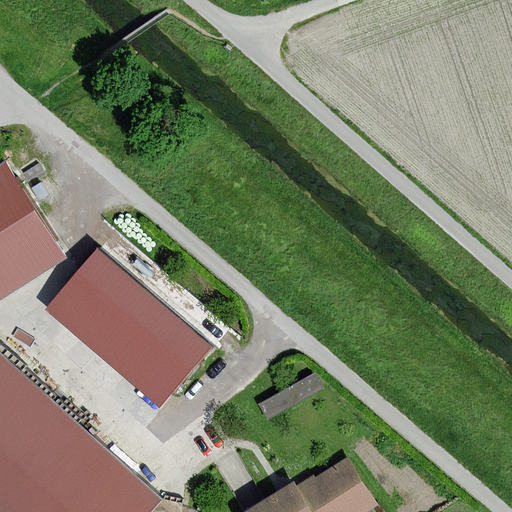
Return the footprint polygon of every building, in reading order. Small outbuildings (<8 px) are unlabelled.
[(6,162),(0,165),(0,303),(68,260),(6,162)] [(99,250),(49,308),(161,404),(211,347),(99,250)] [(0,510),(2,511),(146,511),(158,500),(0,355),(0,510)] [(319,366),(262,397),(272,414),(328,383),(319,366)] [(295,485),(248,511),(363,511),(375,505),(347,459),(316,477),(315,475),(296,486),(295,485)]
